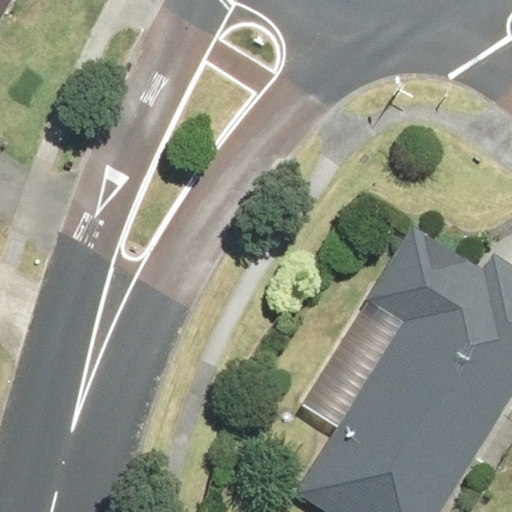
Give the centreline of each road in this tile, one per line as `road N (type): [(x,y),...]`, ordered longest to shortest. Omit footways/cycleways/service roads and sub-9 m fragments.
road 1 (tertiary): [(376,25),(309,83),(252,150),(168,279),(90,376)]
road 2 (tertiary): [(90,376),(97,254),(132,149),(199,0)]
road 3 (tertiary): [(90,376),(57,511)]
